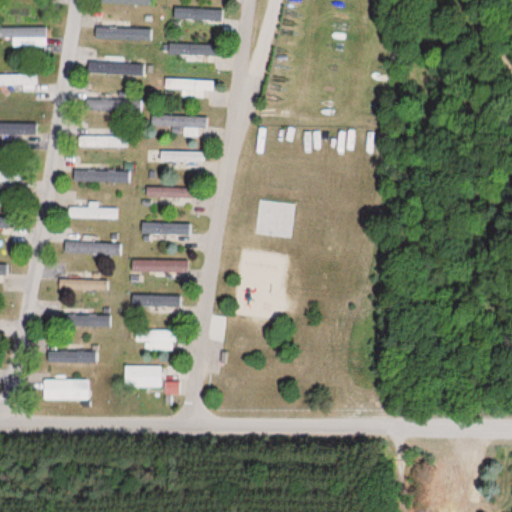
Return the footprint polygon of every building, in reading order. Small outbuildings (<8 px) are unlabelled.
[(0,37),(11,37),(11,46),(46,46),(46,27),(0,26),(0,37)] [(150,39),(150,28),(95,28),(95,39),(150,39)] [(87,75),(140,75),(140,64),(87,64),(87,75)] [(0,84),(38,85),(38,74),(0,73),(0,84)] [(213,96),(214,80),(164,79),(164,89),(182,89),(181,96),(213,96)] [(199,136),(199,127),(208,127),(208,115),(151,115),(151,127),(183,127),(183,136),(199,136)] [(0,123),(0,133),(12,134),(12,141),(29,141),(29,123),(0,123)] [(128,147),(128,136),(77,136),(77,147),(128,147)] [(158,162),(202,162),(202,151),(158,151),(158,162)] [(0,170),(0,180),(19,181),(19,170),(0,170)] [(144,198),(191,198),(191,187),(144,187),(144,198)] [(117,219),(117,208),(96,208),(96,202),(88,202),(88,207),(67,207),(67,218),(117,219)] [(189,274),(189,261),(130,261),(130,274),(189,274)] [(109,292),(109,280),(63,280),(63,292),(109,292)] [(145,342),(145,350),(173,350),(173,330),(136,330),(136,342),(145,342)] [(71,342),(49,342),(49,363),(71,363),(71,342)] [(162,388),(162,366),(125,366),(125,388),(162,388)] [(89,400),(89,379),(43,379),(43,400),(89,400)] [(169,395),(177,392),(173,383),(165,386),(169,395)]
